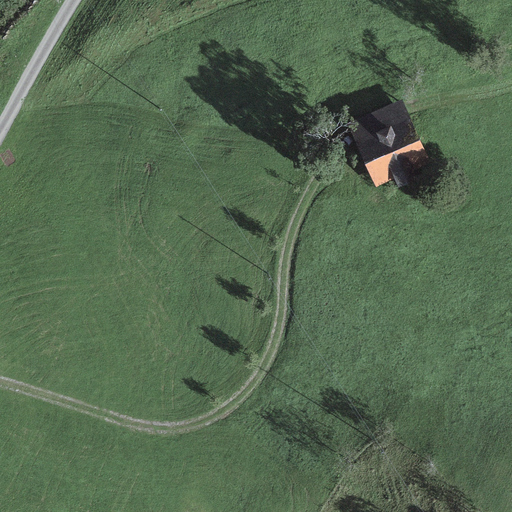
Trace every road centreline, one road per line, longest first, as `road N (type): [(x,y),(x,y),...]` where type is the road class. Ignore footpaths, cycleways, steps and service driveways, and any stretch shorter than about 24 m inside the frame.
road 1 (track): [(0,383),(158,428),(219,413),(270,355),(295,223),(318,178),(340,158)]
road 2 (track): [(80,0),(0,138)]
